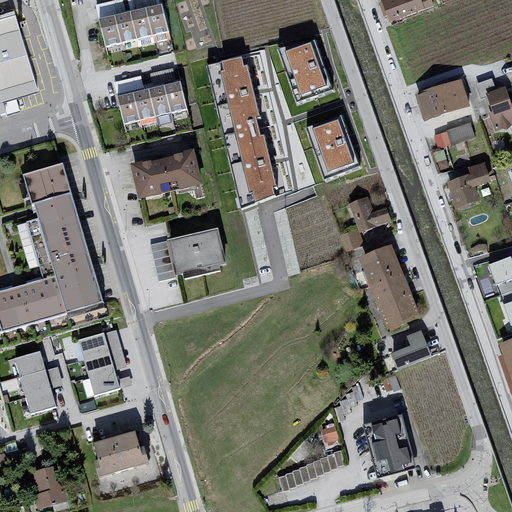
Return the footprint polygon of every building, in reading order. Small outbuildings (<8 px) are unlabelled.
[(121,0),(94,7),(98,20),(95,21),(101,49),(166,34),(158,0),(128,0),(131,14),(125,16),(121,0)] [(428,0),(382,0),(378,2),(387,24),(431,7),(428,0)] [(10,9),(0,12),(0,105),(4,117),(21,112),(17,98),(36,92),(33,80),(38,78),(31,57),(27,58),(10,9)] [(332,91),(313,38),(279,51),(298,103),(332,91)] [(207,65),(242,210),(276,197),(274,190),(278,189),(266,137),(261,138),(257,120),(262,119),(248,65),(244,66),(242,57),(207,65)] [(140,78),(113,84),(122,125),(183,111),(173,67),(147,73),(151,90),(143,92),(140,78)] [(458,81),(414,97),(422,123),(467,108),(458,81)] [(502,86),(482,93),(494,130),(511,123),(511,106),(510,107),(502,86)] [(360,167),(341,115),(307,127),(326,180),(360,167)] [(434,132),(439,146),(476,135),(471,121),(434,132)] [(190,152),(127,167),(136,201),(199,186),(190,152)] [(453,212),(479,204),(472,189),(488,184),(482,165),(465,170),(467,177),(444,184),(453,212)] [(63,167),(20,178),(28,208),(32,208),(52,280),(0,294),(0,333),(101,304),(63,167)] [(364,200),(346,206),(356,235),(390,223),(384,210),(370,214),(364,200)] [(223,266),(217,234),(164,244),(173,277),(223,266)] [(392,247),(360,260),(388,330),(421,317),(392,247)] [(511,263),(511,260),(490,267),(501,295),(511,290),(511,263)] [(511,290),(501,295),(511,323),(511,322),(511,290)] [(114,333),(76,343),(91,398),(130,387),(128,378),(117,381),(115,373),(125,370),(114,333)] [(412,349),(393,356),(399,372),(433,359),(422,333),(408,338),(412,349)] [(511,341),(496,347),(511,392),(511,341)] [(40,355),(12,363),(28,418),(56,410),(51,391),(61,388),(56,369),(45,372),(40,355)] [(403,417),(364,427),(378,480),(417,470),(403,417)] [(339,439),(335,427),(322,431),(326,443),(339,439)] [(134,434),(88,447),(98,481),(144,467),(134,434)] [(283,487),(346,465),(341,451),(278,473),(283,487)] [(52,469),(30,474),(36,495),(31,497),(35,510),(65,504),(62,491),(55,486),(52,469)]
